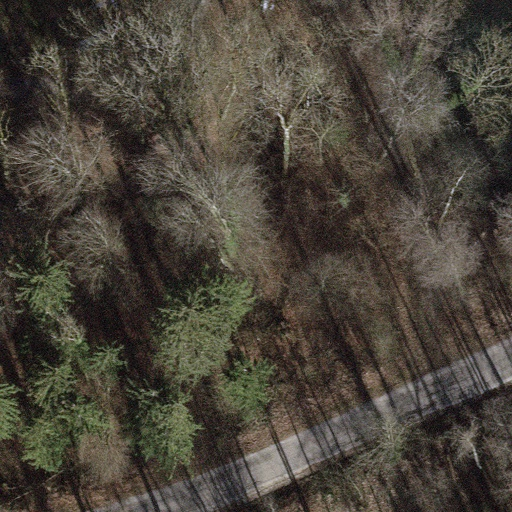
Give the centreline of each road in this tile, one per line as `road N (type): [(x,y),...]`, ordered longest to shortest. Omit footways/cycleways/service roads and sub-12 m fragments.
road 1 (unclassified): [(511,364),(161,511)]
road 2 (track): [(0,109),(44,110),(132,84),(183,0)]
